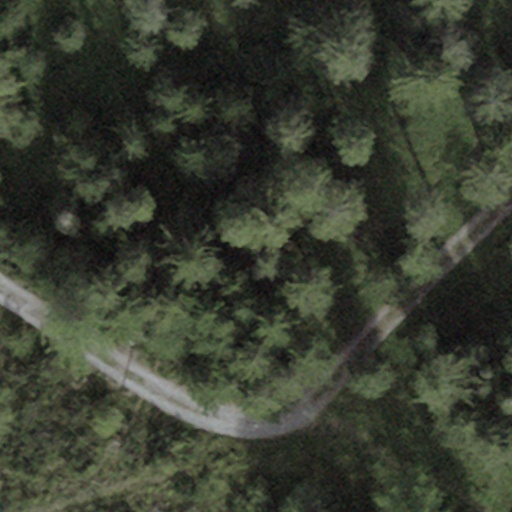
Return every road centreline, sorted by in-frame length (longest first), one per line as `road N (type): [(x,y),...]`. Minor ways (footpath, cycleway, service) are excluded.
road 1 (track): [(0,282),(135,374),(322,422)]
road 2 (track): [(511,211),(410,280),(322,422)]
